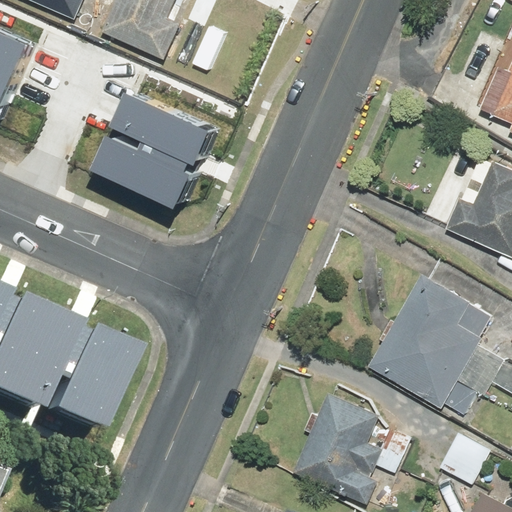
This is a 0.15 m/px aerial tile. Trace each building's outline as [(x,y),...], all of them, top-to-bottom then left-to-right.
[(56,0),(80,10),(84,0),(56,0)] [(117,0),(102,32),(165,61),(182,25),(169,19),(177,0),(117,0)] [(0,112),(7,116),(19,88),(40,39),(0,21),(0,112)] [(511,28),(479,111),(508,122),(505,130),(511,132),(511,28)] [(121,125),(105,160),(192,199),(207,166),(202,164),(207,153),(211,155),(226,123),(141,86),(126,120),(132,122),(129,129),(121,125)] [(511,169),(478,155),(446,229),(511,257),(511,169)] [(495,314),(421,274),(371,366),(445,406),(459,381),(485,395),(504,359),(478,345),(495,314)] [(0,394),(33,408),(46,376),(54,379),(43,406),(97,428),(129,348),(78,328),(77,332),(65,327),(68,320),(7,296),(5,301),(0,298),(0,394)] [(381,415),(327,392),(293,471),(368,503),(378,481),(357,472),(359,467),(374,474),(384,449),(369,443),(381,415)] [(501,447),(466,429),(447,467),(482,485),(501,447)] [(0,498),(12,468),(0,463),(0,498)] [(511,511),(511,508),(486,494),(475,511),(511,511)]
